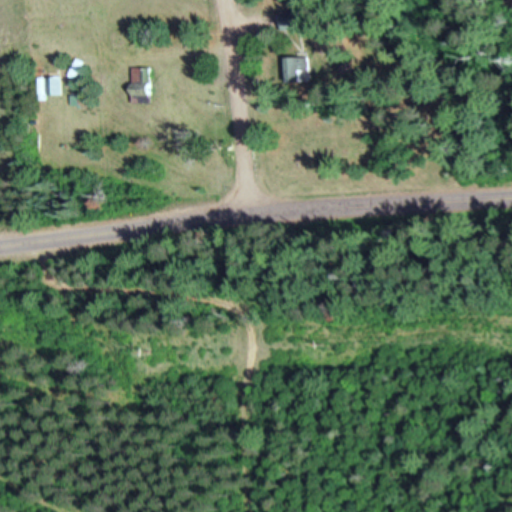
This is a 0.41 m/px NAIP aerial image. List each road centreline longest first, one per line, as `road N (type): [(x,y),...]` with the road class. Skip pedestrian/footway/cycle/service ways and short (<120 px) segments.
road 1 (secondary): [(511,201),(252,212),(168,233),(0,250)]
road 2 (residential): [(252,212),(250,129),(227,0)]
